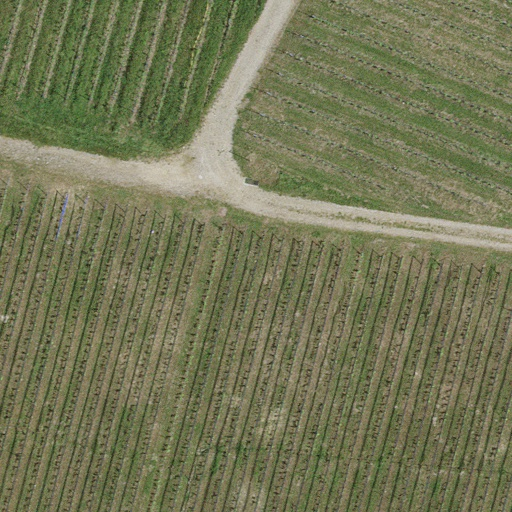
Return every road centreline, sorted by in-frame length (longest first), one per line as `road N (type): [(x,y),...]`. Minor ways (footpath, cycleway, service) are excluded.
road 1 (track): [(0,143),(296,210),(511,240)]
road 2 (track): [(184,186),(284,0)]
